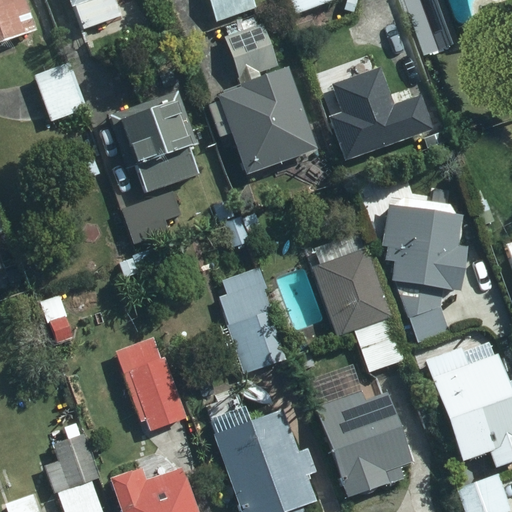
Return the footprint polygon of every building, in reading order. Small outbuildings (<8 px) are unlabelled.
[(36,29),(25,0),(0,0),(0,42),(23,34),(25,41),(34,37),(31,30),(36,29)] [(64,0),(68,11),(71,10),(79,34),(118,20),(111,0),(64,0)] [(254,12),(249,0),(204,0),(212,26),(254,12)] [(287,0),(293,17),(338,1),(338,0),(287,0)] [(452,44),(436,0),(402,0),(422,55),(452,44)] [(314,154),(284,72),(258,81),(256,75),(275,68),(260,26),(222,40),(239,87),(219,94),(221,98),(215,100),(216,104),(203,109),(215,142),(227,137),(242,180),(314,154)] [(83,113),(66,65),(31,78),(48,126),(83,113)] [(325,121),(341,166),(431,133),(417,99),(391,109),(377,71),(327,89),(337,117),(325,121)] [(193,149),(175,94),(105,118),(124,173),(134,170),(143,196),(195,178),(186,152),(193,149)] [(97,177),(91,160),(74,165),(80,183),(97,177)] [(177,217),(168,194),(119,211),(132,247),(166,234),(161,223),(177,217)] [(256,212),(242,217),(241,215),(236,217),(229,200),(213,206),(220,225),(224,223),(232,245),(250,239),(264,233),(256,212)] [(391,209),(385,208),(378,251),(385,252),(382,265),(391,266),(388,286),(393,286),(412,342),(445,330),(438,310),(440,295),(455,297),(461,252),(455,251),(459,220),(454,220),(447,208),(402,201),(391,209)] [(0,284),(14,280),(0,240),(0,284)] [(317,268),(309,271),(334,340),(355,343),(365,376),(400,364),(387,322),(389,321),(362,253),(351,258),(344,240),(311,249),(317,268)] [(223,297),(217,299),(240,377),(285,364),(255,271),(219,282),(223,297)] [(63,338),(58,319),(42,324),(47,342),(63,338)] [(129,373),(126,374),(147,434),(184,422),(162,361),(158,363),(151,340),(122,351),(129,373)] [(458,352),(420,366),(458,468),(485,458),(491,473),(511,465),(511,417),(486,347),(460,356),(458,352)] [(340,380),(307,392),(344,502),(401,483),(397,471),(408,467),(384,397),(349,409),(340,380)] [(224,436),(210,440),(234,511),(303,511),(312,509),(303,482),(313,479),(304,453),(293,456),(279,416),(244,428),(241,421),(221,428),(224,436)] [(97,481),(83,441),(52,453),(55,464),(42,469),(51,497),(55,496),(60,511),(98,511),(88,484),(97,481)] [(138,472),(106,483),(115,511),(192,511),(178,472),(170,475),(168,470),(141,479),(138,472)] [(507,511),(497,479),(454,491),(460,511),(507,511)] [(33,511),(30,501),(2,511),(1,511),(33,511)]
